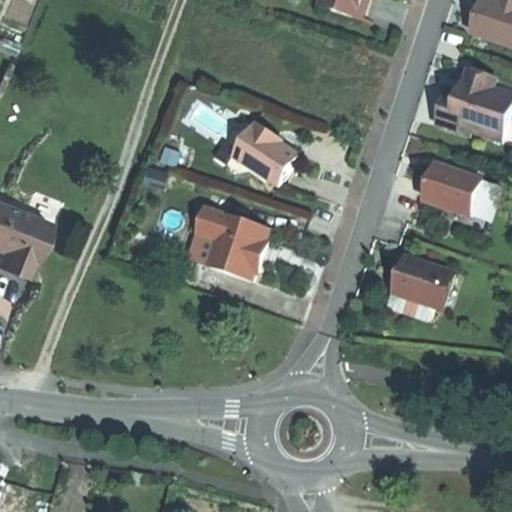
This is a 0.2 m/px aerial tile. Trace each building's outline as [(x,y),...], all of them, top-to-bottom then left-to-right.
[(333,0),(330,11),(365,22),(372,0),(333,0)] [(492,10),(484,13),(477,37),(511,47),(511,0),(500,0),(499,6),(494,4),(492,10)] [(494,4),(488,2),(486,8),(484,13),(492,10),(494,4)] [(500,82),(472,73),(467,88),(471,94),(469,101),(464,99),(452,95),(441,128),(474,139),(476,135),(507,145),(511,128),(511,96),(497,92),(500,82)] [(260,130),(259,129),(239,159),(283,188),(293,174),(303,159),(285,147),(278,142),(280,139),(262,127),(260,130)] [(169,156),(165,167),(175,171),(180,159),(169,156)] [(487,183),(440,168),(434,185),(428,203),(475,219),(487,183)] [(174,177),(155,170),(151,182),(170,188),(174,177)] [(49,224),(0,204),(0,241),(4,246),(2,251),(0,256),(0,265),(27,276),(34,258),(35,259),(49,224)] [(210,211),(203,233),(224,240),(223,243),(214,270),(257,284),(261,272),(269,248),(274,233),(210,211)] [(224,240),(203,233),(202,236),(223,243),(224,240)] [(273,249),(269,248),(261,272),(265,273),(270,258),(273,249)] [(454,275),(409,260),(403,279),(398,296),(440,309),(443,310),(454,275)] [(440,309),(398,296),(393,310),(435,323),(440,309)] [(0,511),(1,511),(10,488),(0,484),(0,511)]
